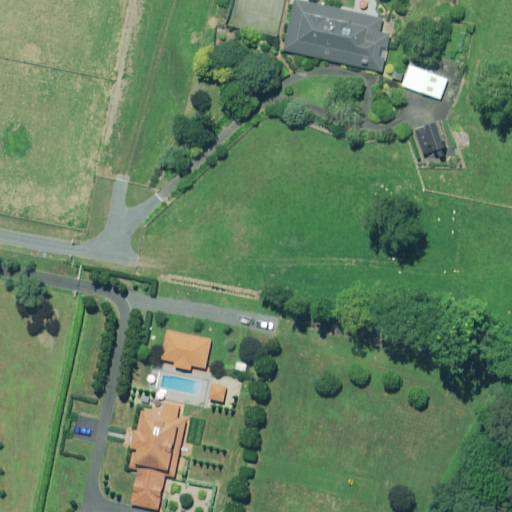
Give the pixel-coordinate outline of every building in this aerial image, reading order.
[(386,20),(298,1),(287,52),(385,73),(393,33),(384,31),(386,20)] [(450,80),(412,67),(405,87),(443,101),(450,80)] [(449,149),(441,123),(418,130),(426,156),(449,149)] [(192,418),(145,408),(139,435),(137,434),(134,448),(142,450),(138,470),(141,471),(133,505),(161,511),(168,480),(180,482),(188,447),(186,447),(192,418)] [(100,420),(78,415),(71,439),(94,445),(100,420)]
